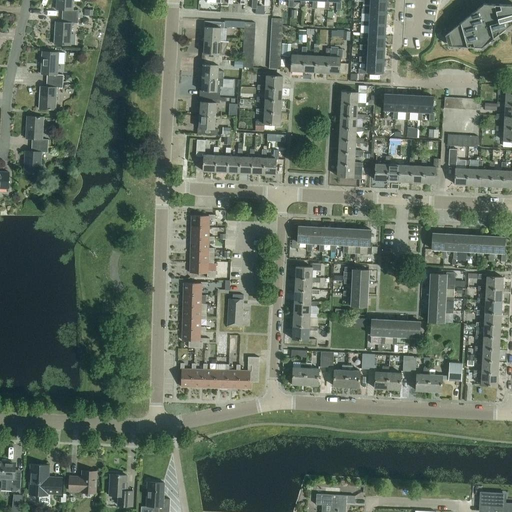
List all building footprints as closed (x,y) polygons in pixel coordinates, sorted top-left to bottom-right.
[(63,15),(79,16),(79,10),(73,9),(73,0),(58,0),(58,1),(57,1),(57,9),(63,10),(63,15)] [(315,1),(315,0),(303,0),(306,0),(313,1),(313,9),(317,9),(318,1),(315,1)] [(329,10),(330,2),(328,1),(327,0),(315,0),(315,1),(318,1),(325,1),(325,9),(329,10)] [(327,0),(328,1),(330,2),(337,2),(337,10),(341,10),(342,2),(340,1),(339,0),(327,0)] [(370,11),(386,12),(386,0),(370,0),(371,2),(370,9),(362,9),(362,13),(370,14),(370,11)] [(471,0),(475,11),(445,35),(448,45),(482,47),(511,22),(511,4),(495,4),(493,0),(471,0)] [(386,24),(386,12),(370,11),(370,14),(370,22),(362,21),(361,25),(370,26),(370,23),(386,24)] [(79,16),(63,15),(62,22),(56,22),(56,29),(57,29),(56,34),(55,44),(71,45),(72,22),(79,23),(79,16)] [(205,29),(205,40),(220,41),(221,28),(224,28),(224,22),(205,21),(204,29),(205,29)] [(385,36),(386,24),(370,23),(370,26),(369,33),(361,32),(361,37),(369,37),(369,35),(385,36)] [(368,48),(384,48),(385,36),(369,35),(369,37),(368,45),(360,45),(360,49),(368,49),(368,48)] [(220,42),(220,41),(205,40),(204,51),(203,51),(202,59),(222,60),(222,55),(225,55),(225,53),(225,50),(227,47),(228,45),(229,42),(220,42)] [(283,44),(282,55),(290,56),(291,44),(283,44)] [(304,55),(306,55),(307,47),(302,47),(302,55),(292,54),(291,71),(303,71),(304,55)] [(304,55),(303,71),(315,72),(316,56),(318,56),(319,48),(314,47),(314,56),(306,55),(304,55)] [(315,72),(327,72),(328,56),(330,56),(331,48),(326,48),(325,56),(318,56),(316,56),(315,72)] [(384,61),(384,48),(368,48),(368,49),(368,57),(360,57),(359,61),(368,62),(368,60),(384,61)] [(328,56),(327,72),(339,73),(340,57),(342,57),(343,49),(338,49),(337,57),(330,56),(328,56)] [(48,74),(47,80),(64,81),(64,74),(58,74),(59,52),(43,52),(42,62),(43,62),(43,66),(42,66),(41,74),(48,74)] [(203,66),(202,78),(224,79),(225,71),(218,71),(219,66),(222,66),(222,60),(202,59),(202,66),(203,66)] [(383,73),(384,61),(368,60),(368,62),(367,69),(359,69),(359,73),(368,74),(368,72),(383,73)] [(266,88),(282,88),(283,76),(267,75),(266,85),(258,85),(258,89),(266,90),(266,88)] [(200,88),(200,96),(221,97),(221,86),(224,87),(224,79),(202,78),(202,88),(200,88)] [(63,87),(64,81),(47,80),(47,87),(41,86),(40,97),(41,97),(41,101),(40,101),(40,109),(56,110),(57,87),(63,87)] [(265,100),(281,100),(282,88),(266,88),(266,90),(265,97),(257,97),(257,101),(265,102),(265,100)] [(505,104),(511,104),(511,92),(506,92),(507,90),(498,90),(498,94),(506,95),(505,102),(505,104)] [(342,92),(342,104),(357,105),(357,106),(365,107),(366,102),(357,102),(358,92),(342,92)] [(397,118),(398,111),(396,111),(397,94),(385,94),(384,110),(393,110),(393,118),(397,118)] [(409,95),(397,94),(396,111),(398,111),(405,111),(405,119),(410,119),(410,111),(408,111),(409,95)] [(420,112),(421,96),(409,95),(408,111),(410,111),(417,112),(417,119),(422,120),(422,112),(420,112)] [(221,97),(200,96),(199,104),(201,104),(200,115),(216,116),(216,103),(220,103),(221,97)] [(433,96),(421,96),(420,112),(422,112),(429,112),(429,120),(433,120),(434,112),(432,112),(433,96)] [(281,112),(281,100),(265,100),(265,102),(265,109),(257,109),(256,113),(264,113),(264,112),(281,112)] [(511,116),(511,104),(505,104),(505,102),(497,101),(497,106),(505,107),(504,114),(504,116),(511,116)] [(357,105),(342,104),(341,116),(357,117),(357,118),(365,119),(365,114),(357,114),(357,106),(357,105)] [(280,125),(281,112),(264,112),(264,113),(264,121),(256,121),(256,125),(264,126),(264,124),(280,125)] [(504,128),(511,128),(511,116),(504,116),(504,114),(497,113),(496,118),(504,118),(504,126),(504,128)] [(216,116),(200,115),(199,126),(198,126),(198,133),(217,135),(218,129),(215,129),(216,116)] [(32,144),(49,146),(49,139),(43,139),(44,117),(28,116),(27,126),(28,126),(28,130),(27,130),(26,138),(33,139),(32,144)] [(356,129),(356,130),(364,131),(364,126),(356,126),(357,118),(357,117),(341,116),(340,128),(356,129)] [(511,140),(511,128),(504,128),(504,126),(496,125),(496,130),(504,131),(503,140),(511,140)] [(356,129),(340,128),(340,140),(356,141),(356,142),(364,143),(364,138),(356,138),(356,130),(356,129)] [(429,130),(429,138),(439,138),(439,130),(429,130)] [(203,171),(216,171),(217,155),(219,155),(219,147),(214,147),(214,155),(205,154),(206,140),(198,139),(197,156),(204,156),(203,171)] [(355,153),(355,150),(356,142),(356,141),(340,140),(339,152),(355,153)] [(48,152),(49,146),(32,144),(32,151),(26,151),(25,158),(26,159),(26,163),(25,163),(25,173),(41,174),(42,152),(48,152)] [(216,171),(228,172),(229,156),(231,156),(231,148),(227,147),(226,156),(219,155),(217,155),(216,171)] [(229,156),(228,172),(240,173),(241,156),(243,157),(243,148),(238,148),(238,156),(231,156),(229,156)] [(241,156),(240,173),(252,173),(253,157),(255,157),(255,149),(250,149),(250,157),(243,157),(241,156)] [(253,157),(252,173),(264,174),(265,158),(267,158),(267,150),(262,149),(262,158),(255,157),(253,157)] [(458,149),(450,149),(449,165),(457,166),(458,149)] [(265,158),(264,174),(276,175),(277,159),(279,159),(279,150),(267,150),(267,158),(265,158)] [(355,153),(339,152),(338,164),(355,165),(355,162),(355,155),(363,155),(363,151),(355,150),(355,153)] [(388,164),(390,164),(391,156),(386,156),(386,164),(376,163),(375,180),(387,180),(388,164)] [(387,180),(399,181),(400,165),(402,165),(403,157),(400,156),(398,156),(398,165),(390,164),(388,164),(387,180)] [(400,165),(399,181),(411,182),(412,165),(414,165),(415,157),(410,157),(410,165),(402,165),(400,165)] [(411,182),(423,182),(424,166),(427,166),(427,158),(422,158),(422,166),(414,165),(412,165),(411,182)] [(424,166),(423,182),(436,183),(436,167),(439,167),(439,158),(434,158),(434,166),(427,166),(424,166)] [(468,168),(471,168),(471,160),(466,160),(466,168),(456,167),(455,184),(467,184),(468,168)] [(468,168),(467,184),(479,185),(480,169),(483,169),(483,161),(478,160),(478,169),(471,168),(468,168)] [(492,169),(495,169),(495,161),(490,161),(490,169),(483,169),(480,169),(479,185),(491,186),(492,169)] [(355,165),(338,164),(338,176),(354,177),(354,179),(362,179),(362,174),(354,174),(355,167),(363,167),(363,163),(355,162),(355,165)] [(504,170),(506,170),(507,162),(502,162),(502,170),(495,169),(492,169),(491,186),(503,187),(504,170)] [(0,188),(9,189),(10,171),(0,170),(0,188)] [(511,170),(506,170),(504,170),(503,187),(511,186),(511,170)] [(192,215),(192,227),(209,227),(210,218),(216,219),(216,215),(209,214),(209,216),(192,215)] [(312,251),(312,243),(310,243),(311,227),(299,226),(298,242),(308,243),(307,250),(312,251)] [(209,227),(192,227),(191,240),(209,240),(215,240),(215,236),(209,236),(209,227)] [(322,244),(323,227),(311,227),(310,243),(312,243),(320,244),(320,251),(324,251),(324,244),(322,244)] [(335,228),(323,227),(322,244),(324,244),(332,244),(331,252),(336,252),(337,244),(334,244),(335,228)] [(347,229),(335,228),(334,244),(337,244),(344,245),(344,252),(348,253),(348,245),(346,245),(347,229)] [(358,245),(359,229),(347,229),(346,245),(348,245),(356,245),(355,253),(360,253),(360,246),(358,245)] [(371,230),(359,229),(358,245),(360,246),(368,246),(367,254),(372,254),(372,246),(370,246),(371,230)] [(446,258),(446,250),(444,250),(445,234),(433,233),(432,249),(442,249),(442,257),(446,258)] [(457,234),(445,234),(444,250),(446,250),(454,250),(453,258),(458,258),(458,250),(456,250),(457,234)] [(473,251),(468,251),(469,235),(457,234),(456,250),(458,250),(466,251),(465,259),(472,259),(473,251)] [(481,236),(469,235),(468,251),(473,251),(478,251),(477,259),(482,260),(482,252),(480,251),(481,236)] [(492,252),(493,236),(481,236),(480,251),(482,252),(490,252),(489,260),(494,260),(495,252),(492,252)] [(505,237),(493,236),(492,252),(495,252),(502,253),(501,261),(506,261),(507,252),(505,252),(505,237)] [(191,240),(191,251),(209,252),(215,252),(215,248),(209,248),(209,240),(191,240)] [(191,251),(191,263),(214,263),(214,259),(208,259),(209,252),(191,251)] [(214,263),(191,263),(190,273),(207,273),(207,278),(216,278),(216,271),(208,270),(208,268),(214,268),(214,263)] [(296,266),(296,279),(312,279),(312,277),(312,270),(321,270),(321,266),(312,265),(312,267),(296,266)] [(353,272),(353,280),(352,282),(369,282),(369,270),(353,269),(353,268),(345,267),(345,272),(353,272)] [(447,286),(447,284),(447,277),(455,277),(456,272),(446,272),(446,274),(431,273),(430,285),(447,286)] [(486,288),(502,289),(503,277),(487,276),(487,274),(479,274),(479,279),(487,279),(486,286),(486,288)] [(320,278),(312,277),(312,279),(296,279),(295,291),(311,291),(311,289),(320,290),(320,278)] [(368,295),(369,282),(352,282),(353,280),(344,279),(344,284),(352,284),(352,292),(352,294),(368,295)] [(184,294),(202,295),(202,286),(208,286),(208,282),(201,282),(201,283),(184,283),(184,294)] [(447,286),(430,285),(430,297),(446,298),(446,296),(447,289),(455,289),(455,285),(447,284),(447,286)] [(486,300),(502,301),(502,289),(486,288),(486,286),(478,286),(478,290),(486,291),(486,298),(486,300)] [(311,303),(311,301),(311,294),(319,294),(320,290),(311,289),(311,291),(295,291),(294,303),(311,303)] [(367,307),(368,295),(352,294),(352,292),(344,291),(344,296),(352,296),(351,306),(367,307)] [(184,307),(201,308),(207,308),(207,304),(201,304),(202,295),(184,294),(184,307)] [(244,295),(233,294),(233,299),(229,298),(227,326),(243,327),(244,299),(244,295)] [(430,297),(429,310),(446,310),(446,308),(446,301),(454,301),(454,296),(446,296),(446,298),(430,297)] [(485,312),(501,313),(502,301),(486,300),(486,298),(477,298),(477,302),(485,303),(485,310),(485,312)] [(319,302),(311,301),(311,303),(294,303),(294,315),(310,315),(310,313),(310,306),(319,306),(319,302)] [(183,319),(201,319),(207,319),(207,315),(201,315),(201,308),(184,307),(183,319)] [(454,308),(446,308),(446,310),(429,310),(428,322),(445,323),(445,313),(453,313),(454,308)] [(484,324),(500,325),(501,313),(485,312),(485,310),(477,310),(477,314),(485,315),(484,322),(484,324)] [(310,315),(294,315),(293,327),(309,328),(309,325),(310,318),(318,318),(318,314),(310,313),(310,315)] [(367,318),(355,318),(355,326),(367,326),(367,318)] [(183,319),(183,330),(201,330),(207,331),(207,327),(201,326),(201,319),(183,319)] [(383,336),(384,320),(372,319),(371,335),(381,336),(380,344),(385,344),(385,336),(383,336)] [(396,320),(384,320),(383,336),(385,336),(392,336),(392,344),(397,345),(397,337),(395,337),(396,320)] [(408,321),(396,320),(395,337),(397,337),(405,337),(404,345),(409,345),(409,337),(407,337),(408,321)] [(420,322),(408,321),(407,337),(409,337),(417,338),(416,346),(421,346),(422,337),(420,337),(420,322)] [(500,337),(500,325),(484,324),(484,322),(476,322),(476,326),(484,327),(484,334),(484,336),(500,337)] [(309,328),(293,327),(292,339),(309,340),(309,330),(317,330),(318,326),(309,325),(309,328)] [(200,338),(201,330),(183,330),(183,340),(189,340),(189,347),(203,348),(203,342),(206,342),(206,338),(200,338)] [(483,348),(499,349),(500,337),(484,336),(484,334),(476,334),(475,338),(483,339),(483,346),(483,348)] [(499,361),(499,349),(483,348),(483,346),(475,346),(475,350),(483,351),(482,358),(482,360),(499,361)] [(239,370),(239,388),(250,388),(251,382),(259,382),(260,357),(248,356),(248,371),(241,370),(239,370)] [(498,373),(499,361),(482,360),(482,358),(474,358),(474,362),(482,363),(482,370),(482,372),(498,373)] [(463,363),(450,362),(449,380),(462,381),(463,363)] [(181,386),(193,387),(194,369),(192,369),(185,369),(185,363),(181,363),(181,369),(182,369),(181,386)] [(193,387),(204,387),(205,370),(203,369),(196,369),(196,363),(192,363),(192,369),(194,369),(193,387)] [(204,387),(216,387),(216,370),(207,370),(208,364),(204,363),(203,369),(205,370),(204,387)] [(305,384),(306,363),(301,363),(301,367),(293,367),(293,384),(305,384)] [(312,363),(306,363),(305,384),(318,385),(319,368),(311,368),(312,363)] [(216,370),(216,387),(227,388),(228,370),(229,370),(229,364),(225,364),(225,370),(216,370)] [(227,388),(239,388),(239,370),(241,370),(241,364),(237,364),(237,370),(229,370),(228,370),(227,388)] [(348,365),(347,370),(347,386),(360,387),(360,371),(353,370),(353,365),(348,365)] [(375,388),(388,389),(389,366),(383,366),(383,372),(376,371),(375,388)] [(389,367),(389,366),(388,389),(401,389),(401,373),(389,372),(389,367)] [(416,390),(429,391),(430,367),(424,367),(424,374),(417,374),(416,390)] [(430,367),(429,391),(442,391),(443,375),(436,375),(436,370),(430,370),(430,367)] [(333,386),(347,386),(347,370),(334,369),(333,386)] [(474,370),(473,374),(473,376),(481,377),(481,385),(497,385),(498,373),(482,372),(482,370),(474,370)] [(21,487),(22,473),(15,473),(15,463),(0,462),(0,479),(1,482),(1,490),(17,491),(21,487)] [(62,494),(63,478),(49,477),(49,465),(31,464),(30,494),(40,495),(39,502),(42,506),(47,506),(50,504),(51,493),(62,494)] [(96,492),(97,471),(83,471),(82,477),(70,476),(70,490),(82,491),(82,492),(96,492)] [(132,506),(133,491),(125,491),(126,476),(127,476),(127,475),(112,474),(111,494),(110,494),(110,495),(119,496),(118,505),(132,506)] [(169,511),(170,499),(163,498),(164,482),(148,481),(147,506),(148,506),(156,506),(155,511),(169,511)] [(511,511),(511,504),(505,504),(505,494),(482,493),(480,511),(511,511)] [(322,511),(345,511),(346,505),(344,505),(344,502),(355,503),(355,496),(317,494),(316,505),(323,505),(322,511)]
